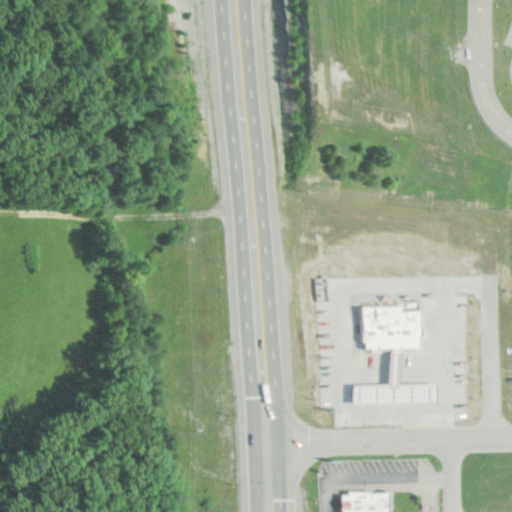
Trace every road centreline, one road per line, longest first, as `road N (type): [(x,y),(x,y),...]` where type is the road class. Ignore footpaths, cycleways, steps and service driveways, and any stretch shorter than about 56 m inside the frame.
road 1 (trunk): [(232,0),(244,511)]
road 2 (trunk): [(274,511),(262,0)]
road 3 (residential): [(243,447),(511,438)]
road 4 (residential): [(491,0),(484,81),(490,110),(511,130)]
